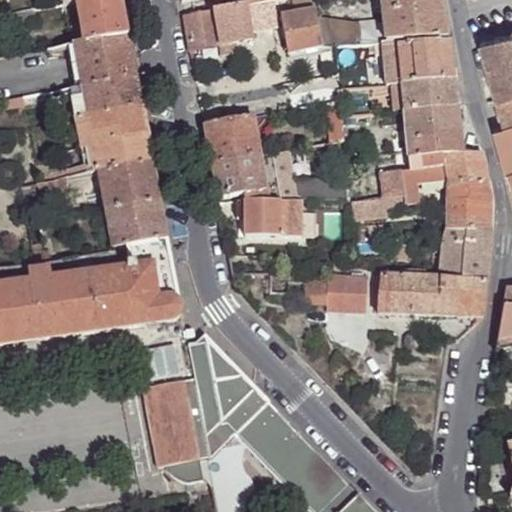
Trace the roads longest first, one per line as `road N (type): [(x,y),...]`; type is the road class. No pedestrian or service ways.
road 1 (residential): [(419,511),(219,310),(204,270),(158,0)]
road 2 (residential): [(460,18),(505,214),(505,266)]
road 3 (residential): [(505,266),(471,369),(457,511)]
road 4 (unknown): [(170,66),(0,89)]
